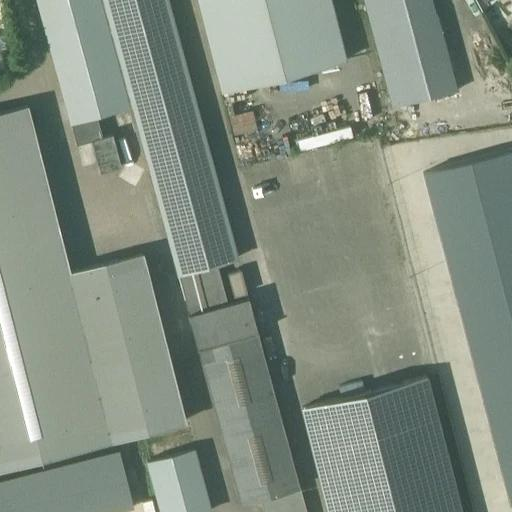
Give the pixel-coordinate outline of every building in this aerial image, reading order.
[(172,0),(36,0),(69,144),(88,139),(95,169),(119,164),(111,132),(102,134),(97,113),(133,105),(179,311),(190,308),(234,503),(259,498),(262,511),(300,511),(251,294),(222,301),(213,265),(231,261),(172,0)] [(346,63),(330,0),(197,0),(222,95),(346,63)] [(364,0),(394,108),(457,90),(436,13),(434,14),(430,0),(364,0)] [(25,106),(0,112),(0,469),(186,421),(141,255),(70,272),(25,106)] [(511,149),(423,173),(439,236),(511,217),(511,149)] [(511,217),(439,236),(459,312),(511,298),(511,217)] [(246,292),(240,269),(227,273),(234,296),(246,292)] [(511,298),(459,312),(479,388),(511,379),(511,298)] [(460,511),(426,376),(301,408),(327,511),(460,511)] [(511,379),(479,388),(494,445),(511,440),(511,379)] [(511,440),(494,445),(509,503),(511,502),(511,440)] [(208,511),(211,511),(194,449),(147,462),(161,511),(208,511)] [(119,450),(0,480),(0,511),(110,511),(134,506),(119,450)]
